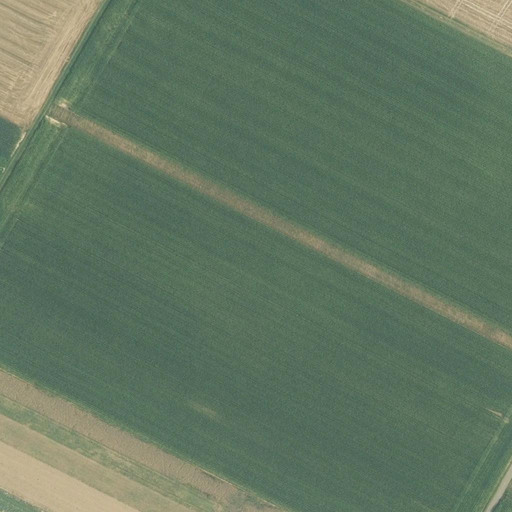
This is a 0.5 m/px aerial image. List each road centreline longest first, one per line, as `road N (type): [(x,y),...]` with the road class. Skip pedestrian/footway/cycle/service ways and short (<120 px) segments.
road 1 (track): [(109,0),(0,189)]
road 2 (track): [(511,56),(399,0)]
